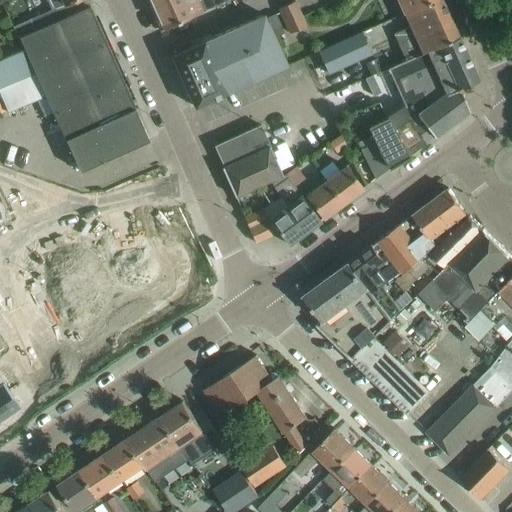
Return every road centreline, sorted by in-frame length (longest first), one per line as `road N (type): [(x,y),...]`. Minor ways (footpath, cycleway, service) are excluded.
road 1 (residential): [(253,299),(120,0)]
road 2 (secondary): [(0,471),(253,299)]
road 3 (residential): [(473,511),(253,299)]
road 4 (secondary): [(253,299),(450,153)]
